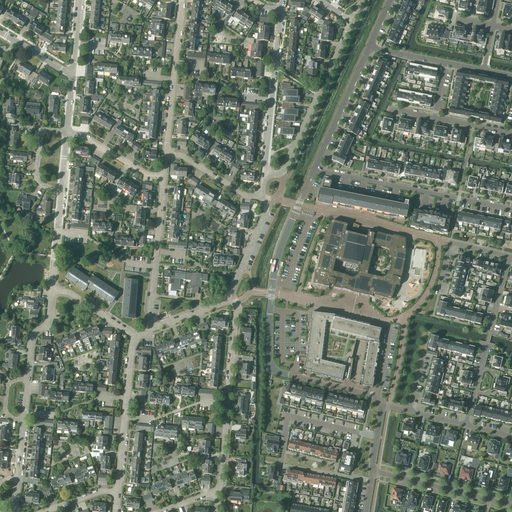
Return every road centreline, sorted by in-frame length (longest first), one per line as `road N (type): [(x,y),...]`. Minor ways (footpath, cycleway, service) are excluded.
road 1 (residential): [(313,170),(272,281),(269,363),(277,373),(378,398)]
road 2 (residential): [(313,170),(511,209)]
road 3 (residential): [(264,174),(285,170),(350,21)]
road 4 (residential): [(378,438),(288,416),(280,465),(264,462)]
road 5 (residential): [(150,328),(164,177)]
road 6 (residential): [(511,505),(372,472)]
road 7 (residential): [(313,170),(368,47)]
